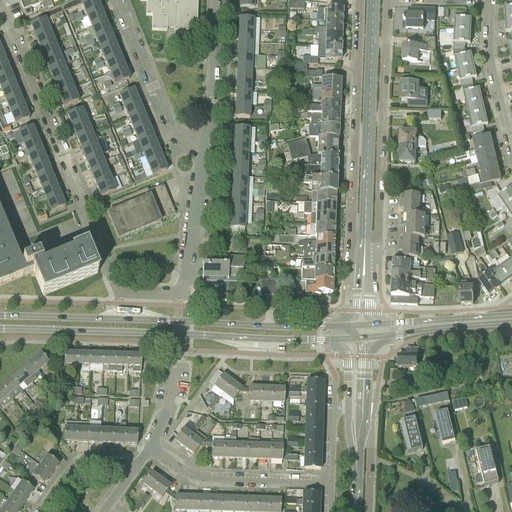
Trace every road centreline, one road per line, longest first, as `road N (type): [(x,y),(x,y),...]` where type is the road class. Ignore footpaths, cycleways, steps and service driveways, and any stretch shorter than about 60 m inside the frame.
road 1 (primary): [(344,325),(0,316)]
road 2 (residential): [(119,292),(0,7)]
road 3 (residential): [(358,0),(350,268),(358,283)]
road 4 (residential): [(364,264),(377,250),(388,0)]
road 5 (tertiary): [(364,264),(373,0)]
road 6 (residential): [(119,292),(182,291),(207,142)]
road 7 (residential): [(327,481),(209,476),(150,445)]
road 8 (primary): [(0,329),(177,334)]
road 9 (residential): [(207,142),(185,138),(168,118),(120,0)]
road 10 (primary): [(177,334),(328,339)]
road 11 (residential): [(490,0),(494,66),(511,144)]
road 12 (residential): [(207,142),(214,0)]
road 13 (primary): [(382,336),(511,324)]
road 14 (primary): [(511,314),(384,323)]
road 15 (residential): [(39,511),(78,461),(136,466)]
